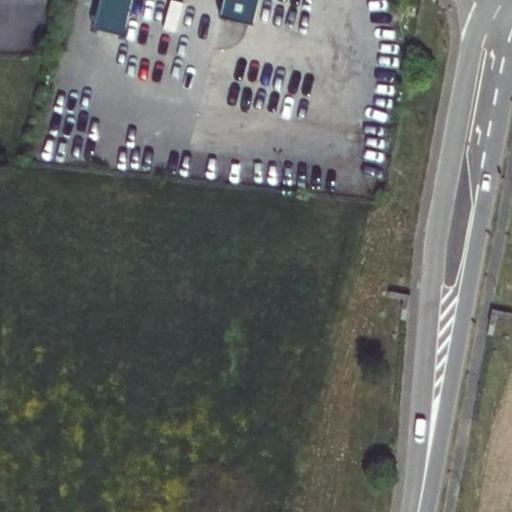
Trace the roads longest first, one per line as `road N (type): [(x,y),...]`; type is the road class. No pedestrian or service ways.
road 1 (tertiary): [(483,11),(437,235),(415,511)]
road 2 (tertiary): [(421,511),(511,64)]
